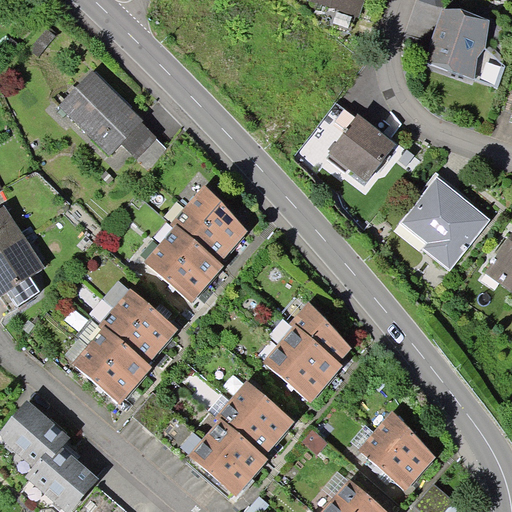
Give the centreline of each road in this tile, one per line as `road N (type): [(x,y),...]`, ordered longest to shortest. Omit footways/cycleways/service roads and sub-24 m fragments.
road 1 (tertiary): [(511,511),(495,458),(464,406),(271,178),(92,0)]
road 2 (residential): [(194,511),(0,347)]
road 3 (residential): [(511,160),(416,119),(396,98),(385,45),(400,0)]
